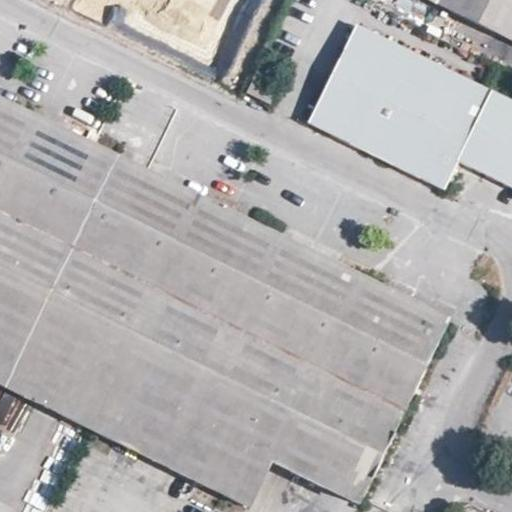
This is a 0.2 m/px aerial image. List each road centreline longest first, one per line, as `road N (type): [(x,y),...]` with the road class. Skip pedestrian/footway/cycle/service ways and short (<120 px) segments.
road 1 (unclassified): [(12,0),(511,247)]
road 2 (unclassified): [(511,306),(434,463),(511,500)]
